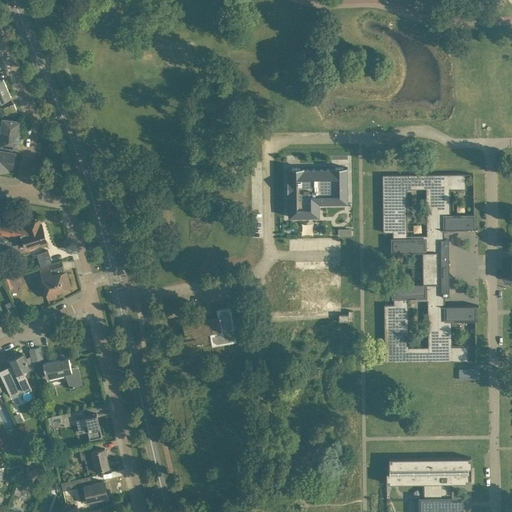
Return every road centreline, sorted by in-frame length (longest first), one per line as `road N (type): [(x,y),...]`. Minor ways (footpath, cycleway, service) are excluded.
road 1 (residential): [(490,143),(494,511)]
road 2 (residential): [(490,143),(407,130),(384,138),(275,141),(268,159),(270,256),(258,278)]
road 3 (secondary): [(119,301),(100,221),(14,0)]
road 4 (residential): [(142,511),(93,300)]
road 5 (secondary): [(168,511),(119,301)]
road 6 (residential): [(255,486),(258,278)]
road 7 (residential): [(0,33),(35,116),(25,193)]
road 8 (residential): [(93,300),(64,201),(25,193)]
road 9 (residential): [(119,301),(258,278)]
road 10 (unknown): [(407,130),(405,9)]
